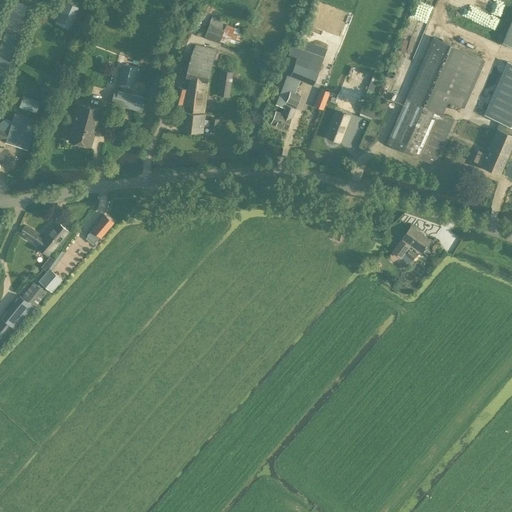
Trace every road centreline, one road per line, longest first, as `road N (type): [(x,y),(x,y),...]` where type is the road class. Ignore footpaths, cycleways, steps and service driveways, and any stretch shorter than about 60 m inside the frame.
road 1 (unclassified): [(511,239),(361,188),(250,170),(0,204)]
road 2 (track): [(361,188),(443,0)]
